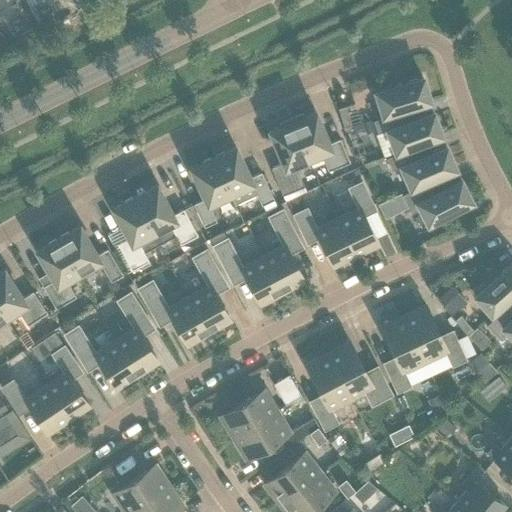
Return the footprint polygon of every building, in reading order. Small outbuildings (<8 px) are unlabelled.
[(422,77),(375,91),(382,115),(429,101),(422,77)] [(345,106),(337,108),(343,127),(351,125),(345,106)] [(386,130),(394,152),(441,135),(432,112),(405,122),(401,110),(372,121),(376,130),(377,133),(386,130)] [(291,118),(307,159),(321,153),(328,170),(349,162),(339,138),(328,143),(315,111),(304,116),(303,113),(291,118)] [(294,164),(307,159),(291,118),(278,124),(279,126),(269,131),(282,162),(271,167),(282,195),(303,186),(294,164)] [(366,120),(363,121),(367,133),(376,130),(372,121),(371,118),(366,120)] [(249,177),(235,146),(212,157),(229,193),(234,204),(256,194),(261,205),(273,199),(260,172),(249,177)] [(400,167),(410,188),(455,169),(445,146),(418,157),(414,146),(386,158),(391,171),(400,167)] [(208,203),(229,193),(212,157),(189,168),(204,198),(193,204),(204,227),(216,221),(208,203)] [(456,209),(471,201),(460,179),(434,192),(428,181),(401,195),(407,207),(416,202),(427,224),(440,217),(442,220),(458,212),(456,209)] [(337,219),(355,255),(377,244),(363,214),(374,209),(361,182),(349,188),(359,208),(337,219)] [(134,196),(159,244),(175,235),(180,244),(197,235),(183,209),(172,214),(156,184),(134,196)] [(144,252),(159,244),(134,196),(112,208),(128,238),(117,243),(131,270),(148,261),(144,252)] [(397,210),(390,198),(377,204),(383,216),(397,210)] [(332,266),(355,255),(337,219),(316,229),(306,208),(293,214),(307,242),(318,236),(332,266)] [(284,245),(263,256),(281,292),(304,280),(289,253),(301,246),(282,209),(269,216),(284,245)] [(57,238),(78,272),(98,260),(111,281),(122,274),(107,248),(96,254),(79,225),(57,238)] [(65,279),(78,272),(57,238),(36,251),(53,280),(42,286),(55,308),(75,296),(65,279)] [(281,292),(263,256),(242,267),(226,238),(213,245),(233,282),(245,276),(259,303),(281,292)] [(209,285),(188,297),(208,332),(230,319),(214,292),(226,286),(205,249),(193,257),(209,285)] [(511,263),(511,262),(474,295),(490,314),(511,294),(511,263)] [(0,271),(0,309),(4,316),(16,309),(27,325),(46,312),(32,291),(22,298),(3,269),(0,271)] [(208,332),(188,297),(167,309),(151,280),(138,288),(159,324),(171,317),(186,344),(208,332)] [(447,290),(438,298),(452,314),(467,301),(453,285),(447,290)] [(135,328),(115,340),(136,374),(157,361),(141,335),(152,327),(130,292),(117,300),(135,328)] [(511,337),(511,308),(507,304),(486,325),(495,335),(502,328),(511,337)] [(426,306),(403,316),(424,361),(446,351),(452,364),(464,358),(451,331),(440,336),(426,306)] [(466,335),(472,330),(460,314),(454,320),(466,335)] [(424,361),(403,316),(380,327),(395,358),(384,363),(397,390),(409,385),(402,371),(424,361)] [(136,374),(115,340),(94,353),(77,326),(64,334),(87,369),(98,362),(115,388),(136,374)] [(61,343),(54,334),(33,348),(39,358),(61,343)] [(327,354),(350,398),(363,391),(371,406),(392,395),(377,364),(364,371),(349,342),(327,354)] [(65,372),(45,386),(67,419),(88,405),(70,378),(80,371),(63,346),(52,353),(65,372)] [(477,353),(468,362),(470,364),(486,382),(498,372),(480,351),(477,353)] [(329,409),(350,398),(327,354),(305,365),(321,395),(310,401),(324,428),(336,422),(329,409)] [(279,376),(286,390),(295,385),(288,372),(279,376)] [(495,378),(488,384),(495,393),(505,385),(498,376),(495,378)] [(67,419),(45,386),(25,399),(12,380),(1,387),(18,413),(28,406),(46,433),(67,419)] [(220,415),(233,436),(276,411),(263,389),(220,415)] [(414,397),(410,389),(396,396),(400,404),(414,397)] [(448,411),(440,394),(427,400),(435,417),(448,411)] [(276,411),(233,436),(246,458),(276,440),(288,433),(276,411)] [(4,413),(0,415),(0,429),(10,423),(4,413)] [(317,427),(318,426),(313,418),(288,433),(276,440),(286,450),(290,448),(289,446),(308,433),(312,431),(317,427)] [(436,427),(438,430),(444,436),(454,427),(445,418),(436,427)] [(0,444),(17,434),(10,423),(0,429),(0,444)] [(407,425),(400,428),(405,439),(406,440),(413,436),(413,435),(408,425),(407,425)] [(312,431),(308,433),(318,445),(326,438),(318,428),(317,427),(312,431)] [(309,451),(318,445),(308,433),(300,439),(309,451)] [(493,458),(511,473),(511,437),(510,436),(500,448),(493,442),(486,451),(494,458),(493,458)] [(264,483),(280,503),(319,472),(303,452),(264,483)] [(125,511),(138,511),(171,490),(153,464),(112,492),(125,511)] [(319,472),(280,503),(286,511),(308,511),(334,492),(319,472)] [(470,511),(499,511),(505,505),(475,480),(467,474),(460,483),(466,488),(456,500),(470,511)] [(345,479),(337,485),(346,497),(354,491),(345,479)] [(376,487),(367,480),(354,492),(362,500),(376,487)] [(172,511),(182,506),(171,490),(138,511),(172,511)] [(70,506),(75,511),(86,511),(92,507),(82,495),(70,505),(70,506)] [(470,511),(456,500),(446,511),(440,507),(435,511),(470,511)]
